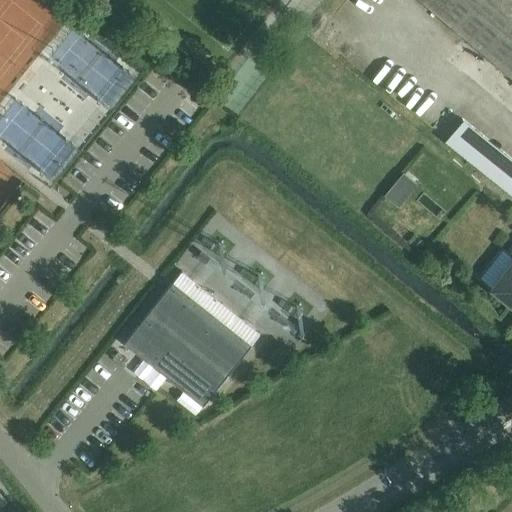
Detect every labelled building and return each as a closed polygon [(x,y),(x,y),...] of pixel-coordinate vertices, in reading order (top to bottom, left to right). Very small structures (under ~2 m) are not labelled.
[(511,0),(419,0),(511,78),(511,0)] [(511,145),(479,119),(461,143),(511,184),(511,145)] [(392,184),(383,195),(397,206),(406,195),(392,184)] [(511,253),(510,257),(511,258),(511,262),(501,276),(497,276),(493,282),(493,286),(491,289),(511,305),(511,253)] [(173,281),(124,343),(203,405),(251,344),(259,334),(259,333),(251,343),(185,291),(193,281),(192,281),(181,272),(181,271),(173,281)]
